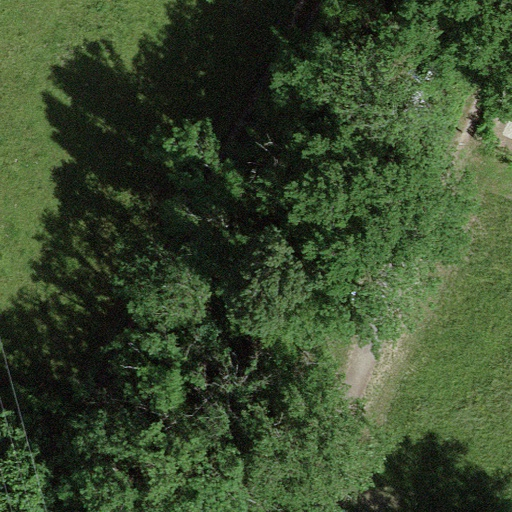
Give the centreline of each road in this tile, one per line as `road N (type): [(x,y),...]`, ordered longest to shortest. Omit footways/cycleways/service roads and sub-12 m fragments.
road 1 (track): [(307,0),(35,511)]
road 2 (track): [(282,511),(334,436),(411,238)]
